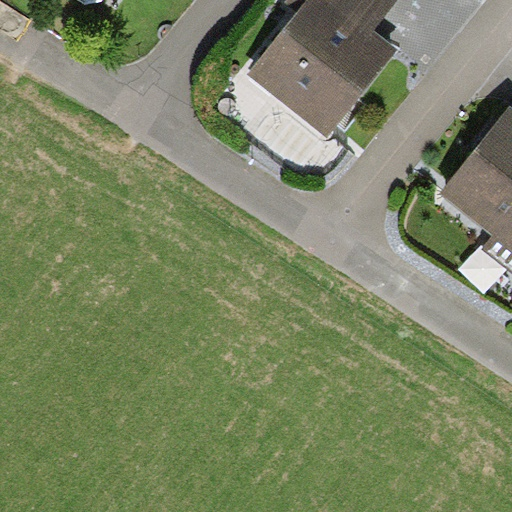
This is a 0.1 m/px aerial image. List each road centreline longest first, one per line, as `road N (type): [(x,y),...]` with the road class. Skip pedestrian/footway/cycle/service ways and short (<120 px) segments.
road 1 (residential): [(325,246),(511,1)]
road 2 (residential): [(131,117),(325,246)]
road 3 (residential): [(325,246),(511,368)]
road 4 (residential): [(0,31),(131,117)]
road 5 (residential): [(131,117),(230,0)]
